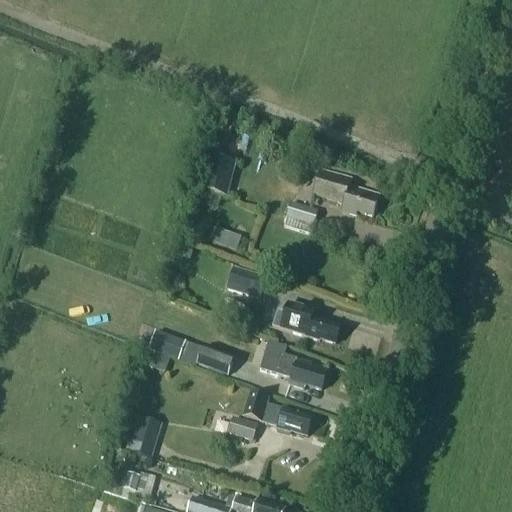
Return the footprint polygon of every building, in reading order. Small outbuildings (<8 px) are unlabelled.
[(200,192),(227,199),(236,165),(209,158),(200,192)] [(357,214),(373,219),(380,198),(350,189),(352,182),(321,173),(313,197),(344,206),(342,214),(356,218),(357,214)] [(286,219),(313,227),(317,214),(290,206),(286,219)] [(236,250),(240,238),(214,229),(210,241),(236,250)] [(230,291),(260,301),(267,282),(236,271),(230,291)] [(320,343),(320,342),(335,346),(341,328),(326,324),(326,322),(312,318),(314,313),(289,305),(286,315),(278,313),(273,330),(320,343)] [(227,372),(230,361),(193,353),(190,365),(227,372)] [(305,388),(321,393),(328,371),(298,361),(297,362),(284,356),(277,377),(291,381),(289,387),(304,392),(305,388)] [(242,419),(260,424),(267,426),(268,426),(278,429),(277,431),(290,436),(291,434),(307,439),(313,421),(283,412),(272,409),(273,408),(268,407),(270,400),(249,394),(242,419)] [(131,447),(154,454),(162,426),(139,420),(131,447)] [(229,436),(252,443),(256,428),(234,421),(229,436)] [(112,497),(149,506),(155,479),(140,475),(139,479),(127,475),(125,483),(116,481),(112,497)] [(229,499),(226,510),(231,511),(285,511),(257,503),(256,506),(235,499),(235,500),(229,499)] [(188,511),(225,511),(226,510),(192,500),(188,511)]
